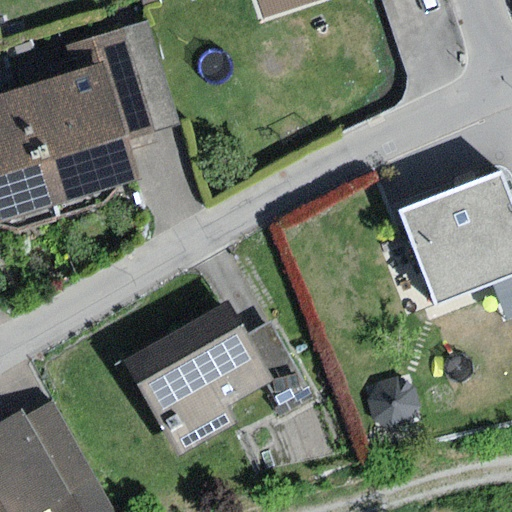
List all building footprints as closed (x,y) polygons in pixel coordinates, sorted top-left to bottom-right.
[(142,0),(145,8),(172,0),(142,0)] [(259,0),(266,20),(329,0),(259,0)] [(105,68),(127,139),(179,124),(150,25),(97,41),(105,68)] [(105,68),(27,91),(61,205),(140,182),(127,139),(105,68)] [(27,91),(0,99),(0,224),(61,205),(27,91)] [(511,188),(506,173),(401,213),(438,309),(511,280),(511,188)] [(229,303),(128,362),(183,455),(239,421),(231,407),(275,381),(248,336),(229,303)] [(272,321),(248,336),(275,381),(289,404),(313,389),(272,321)] [(396,378),(380,383),(366,401),(373,422),(390,432),(410,425),(420,410),(417,388),(396,378)] [(118,511),(53,405),(28,420),(71,497),(55,506),(57,511),(118,511)] [(25,415),(0,429),(0,511),(43,511),(55,506),(71,497),(28,420),(25,415)]
